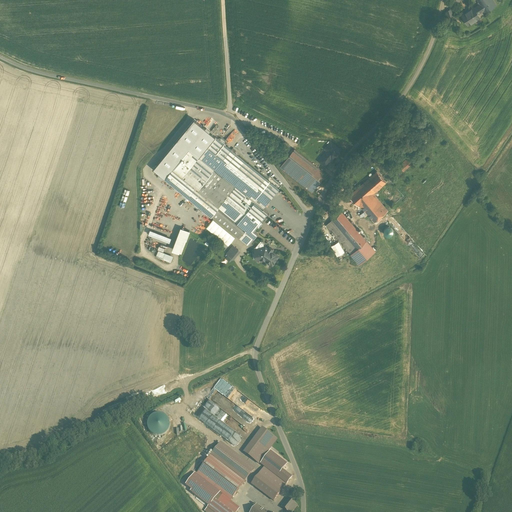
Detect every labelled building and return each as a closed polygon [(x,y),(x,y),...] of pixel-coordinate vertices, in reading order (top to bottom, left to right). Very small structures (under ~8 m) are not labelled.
[(476,0),(479,4),(484,13),(486,17),(498,9),(492,0),(476,0)] [(479,4),(462,15),(469,27),(481,19),(479,16),(484,13),(479,4)] [(227,146),(194,119),(154,168),(169,181),(170,180),(212,215),(239,237),(263,208),(253,201),(270,181),(235,152),(231,149),(232,148),(228,145),(227,146)] [(341,150),(331,141),(326,146),(329,148),(323,156),(322,156),(319,160),(326,165),(329,161),(328,161),(330,158),(332,160),(335,157),(334,157),(335,155),(337,156),(341,150)] [(326,173),(295,148),(280,166),(312,191),(326,173)] [(413,165),(408,159),(400,165),(406,172),(413,165)] [(385,182),(377,171),(350,195),(358,205),(359,204),(374,221),(388,210),(373,193),(385,182)] [(170,180),(169,181),(211,215),(212,215),(170,180)] [(270,181),(253,201),(263,208),(279,189),(270,181)] [(263,208),(239,237),(248,244),(258,233),(254,229),(258,224),(259,225),(263,220),(262,219),(268,212),(263,208)] [(375,250),(342,211),(326,224),(351,253),(360,263),(375,250)] [(190,230),(182,227),(173,250),(181,253),(190,230)] [(171,237),(150,229),(148,234),(169,242),(171,237)] [(256,248),(258,259),(258,258),(263,257),(268,261),(272,264),(273,263),(272,263),(275,260),(278,255),(272,251),(273,249),(269,246),(267,248),(265,247),(264,247),(263,243),(261,240),(256,246),(256,248)] [(238,249),(233,245),(227,253),(229,254),(232,257),(238,249)] [(173,256),(158,250),(156,257),(171,263),(173,256)] [(148,421),(147,424),(147,428),(149,431),(151,434),(155,436),(158,437),(162,436),(165,434),(168,432),(169,428),(170,425),(169,421),(167,418),(164,416),(161,414),(157,414),(153,415),(150,418),(148,421)] [(278,440),(262,428),(243,453),(259,465),(278,440)] [(256,469),(221,442),(194,477),(221,497),(218,502),(231,511),(236,511),(240,508),(231,501),(256,469)] [(260,464),(264,468),(251,485),(273,502),(292,477),(283,470),(287,464),(270,451),(260,464)] [(294,511),(299,507),(290,500),(283,509),(287,511),(294,511)]
